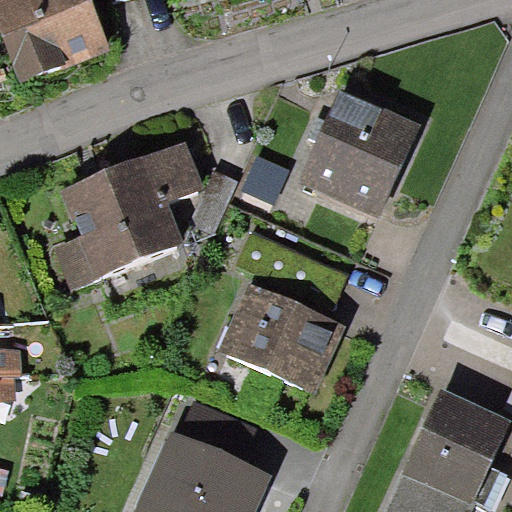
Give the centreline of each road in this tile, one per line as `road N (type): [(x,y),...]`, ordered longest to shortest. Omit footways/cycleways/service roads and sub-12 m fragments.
road 1 (residential): [(0,155),(456,0)]
road 2 (residential): [(323,511),(511,86)]
